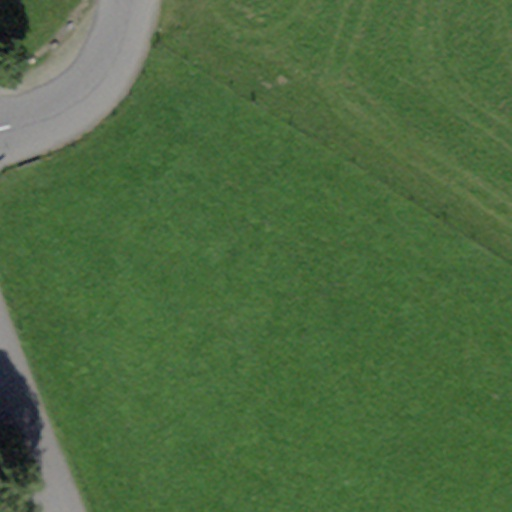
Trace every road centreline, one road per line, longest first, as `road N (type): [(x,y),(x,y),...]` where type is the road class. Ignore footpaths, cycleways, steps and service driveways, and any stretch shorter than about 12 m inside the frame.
road 1 (unclassified): [(0,128),(66,106),(89,88),(120,40),(130,0)]
road 2 (residential): [(61,511),(0,360)]
